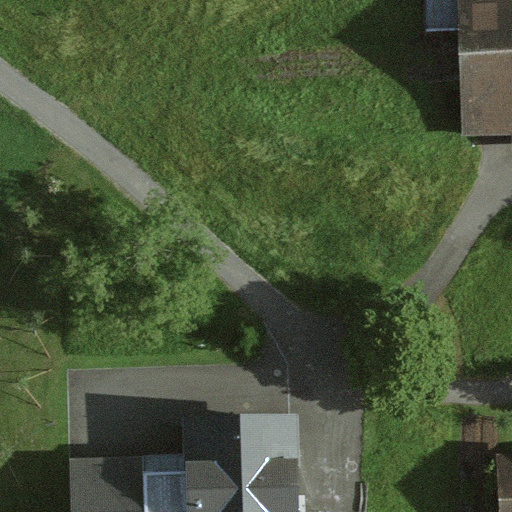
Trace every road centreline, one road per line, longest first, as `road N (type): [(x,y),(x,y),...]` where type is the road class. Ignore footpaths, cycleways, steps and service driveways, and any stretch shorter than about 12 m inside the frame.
road 1 (unclassified): [(0,81),(212,252),(322,359),(368,383),(426,392)]
road 2 (track): [(511,181),(494,180),(447,259),(334,365)]
